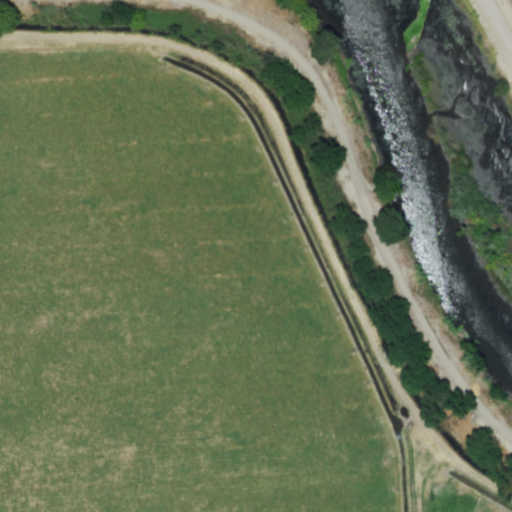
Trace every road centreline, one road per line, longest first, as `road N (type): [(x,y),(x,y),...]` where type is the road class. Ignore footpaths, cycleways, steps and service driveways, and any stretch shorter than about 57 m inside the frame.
road 1 (track): [(0,18),(138,28),(238,72),(407,411),(490,490),(511,497)]
road 2 (residential): [(511,457),(499,454),(406,286),(323,80),(220,0)]
